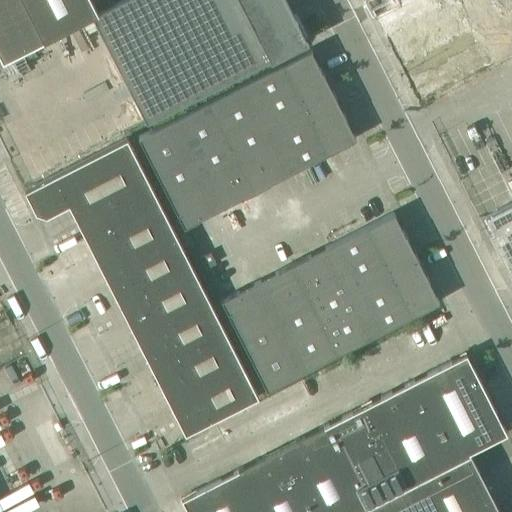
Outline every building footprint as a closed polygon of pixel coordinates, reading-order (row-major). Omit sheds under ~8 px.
[(91,0),(0,0),(0,56),(2,60),(92,15),(97,12),(91,0)] [(146,122),(307,41),(307,40),(300,27),(298,28),(294,21),(296,20),(286,0),(121,0),(97,12),(92,15),(146,122)] [(511,0),(423,0),(445,43),(474,29),(511,9),(511,0)] [(269,182),(355,138),(344,116),(345,116),(322,70),(321,70),(310,48),(138,136),(183,226),(198,219),(198,218),(240,196),(240,197),(269,182)] [(258,396),(208,298),(127,137),(24,190),(35,212),(46,215),(68,204),(184,433),(258,396)] [(511,202),(485,216),(504,254),(500,255),(511,278),(511,202)] [(266,388),(438,301),(427,279),(428,279),(405,233),(393,212),(306,256),(306,255),(277,270),(278,271),(235,292),(235,291),(220,299),(266,388)] [(210,252),(199,257),(205,268),(215,262),(210,252)] [(499,511),(469,451),(506,432),(466,352),(180,497),(187,511),(499,511)]
